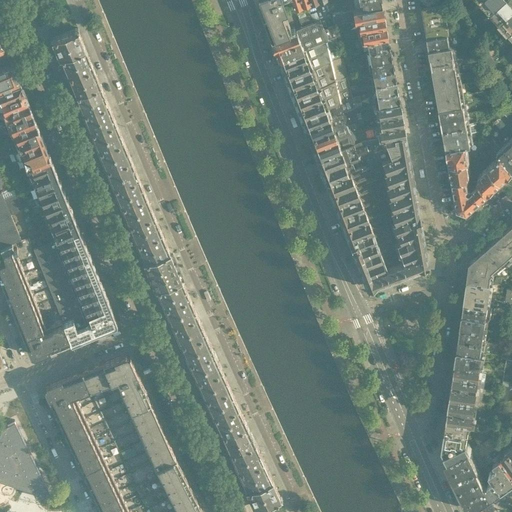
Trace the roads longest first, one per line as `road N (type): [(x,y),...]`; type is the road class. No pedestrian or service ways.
road 1 (residential): [(77,0),(296,511)]
road 2 (tertiary): [(357,313),(234,0)]
road 3 (residential): [(144,328),(26,43)]
road 4 (residential): [(454,236),(436,208),(399,0)]
road 5 (residential): [(410,428),(429,417),(447,292),(424,286),(357,313)]
road 6 (residential): [(230,511),(144,328)]
road 7 (residential): [(24,375),(87,511)]
road 8 (residential): [(24,375),(144,328)]
road 9 (tertiary): [(410,428),(357,313)]
